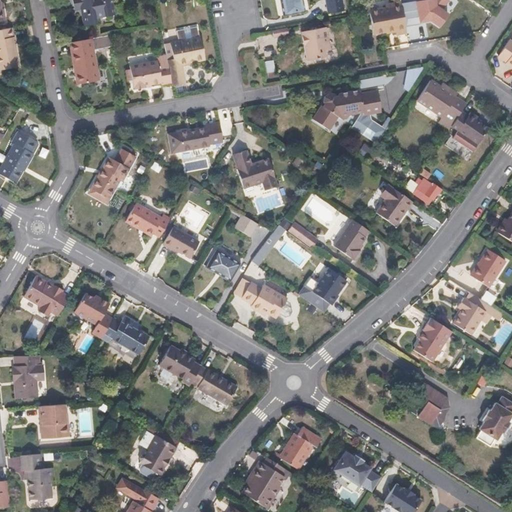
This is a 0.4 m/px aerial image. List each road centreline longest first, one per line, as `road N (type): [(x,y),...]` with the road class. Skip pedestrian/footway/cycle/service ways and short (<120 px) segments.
road 1 (residential): [(511,149),(426,272),(294,382)]
road 2 (residential): [(37,227),(294,382)]
road 3 (residential): [(294,382),(453,488)]
road 4 (residential): [(63,127),(234,96)]
road 5 (residential): [(294,382),(230,441),(185,511)]
road 6 (residential): [(63,127),(39,0)]
